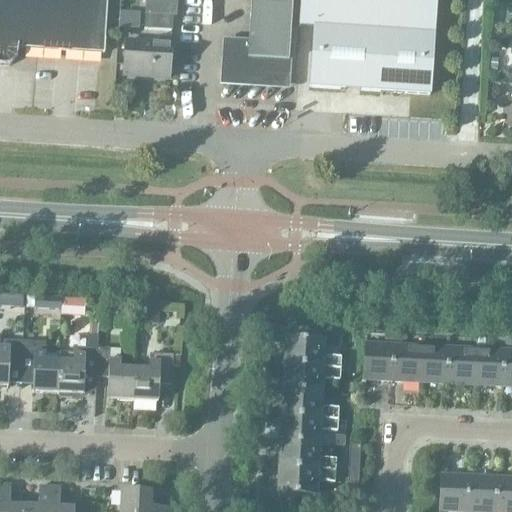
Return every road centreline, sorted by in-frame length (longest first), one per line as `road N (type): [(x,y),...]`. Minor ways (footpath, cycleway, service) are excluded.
road 1 (tertiary): [(511,249),(236,231)]
road 2 (unclassified): [(511,158),(241,144)]
road 3 (unclassified): [(241,144),(0,128)]
road 4 (tertiary): [(236,231),(0,218)]
road 5 (residential): [(218,452),(236,231)]
road 6 (residential): [(0,441),(218,452)]
road 7 (residential): [(511,433),(404,433),(387,511)]
